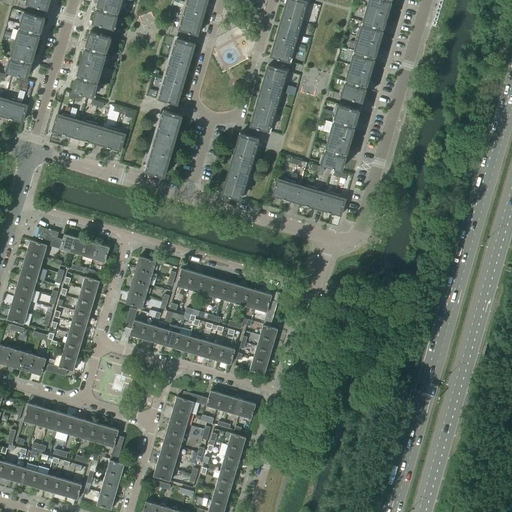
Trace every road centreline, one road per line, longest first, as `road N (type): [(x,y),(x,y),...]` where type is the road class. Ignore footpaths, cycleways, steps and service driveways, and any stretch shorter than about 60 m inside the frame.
road 1 (primary): [(511,100),(393,511)]
road 2 (primary): [(418,511),(511,189)]
road 3 (residential): [(348,239),(426,0)]
road 4 (residential): [(317,289),(127,234)]
road 5 (residential): [(189,197),(29,150)]
road 6 (residential): [(29,150),(74,0)]
road 7 (residential): [(209,118),(236,116),(270,0)]
road 8 (residential): [(329,238),(189,197)]
road 9 (residential): [(221,0),(191,100),(209,118)]
road 10 (residential): [(286,394),(167,363)]
road 11 (residential): [(286,394),(251,511)]
